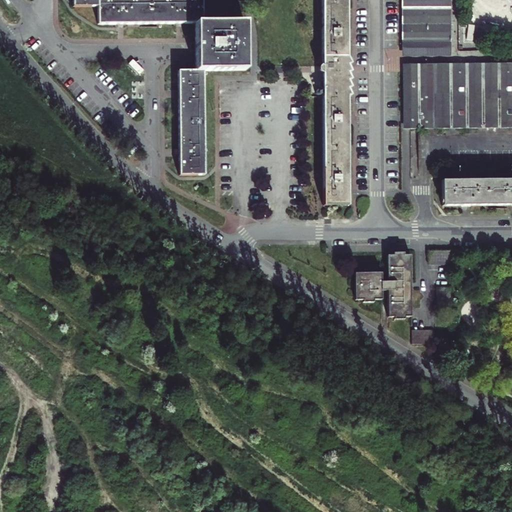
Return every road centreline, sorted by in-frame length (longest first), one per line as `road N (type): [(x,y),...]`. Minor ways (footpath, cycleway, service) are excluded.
road 1 (residential): [(229,244),(511,423)]
road 2 (residential): [(0,27),(136,183),(229,244)]
road 3 (residential): [(378,233),(376,0)]
road 4 (residential): [(229,244),(263,234),(378,233)]
road 5 (residential): [(378,233),(511,232)]
